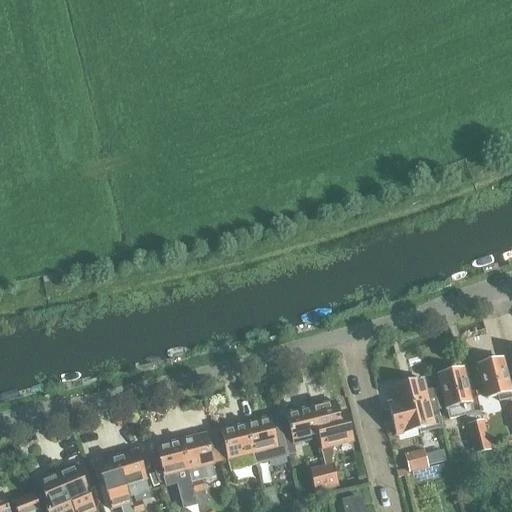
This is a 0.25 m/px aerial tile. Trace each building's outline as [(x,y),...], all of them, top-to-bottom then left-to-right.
[(500,402),(511,399),(511,396),(503,360),(491,363),(490,360),(482,363),(482,365),(478,366),(487,399),(499,396),(500,402)] [(439,376),(447,409),(450,420),(467,416),(469,425),(483,421),(481,412),(474,414),(463,370),(452,373),(451,370),(442,372),(443,375),(439,376)] [(407,384),(417,422),(440,416),(433,390),(426,392),(424,380),(407,384)] [(419,431),(417,422),(407,384),(392,388),(398,413),(391,415),(397,437),(419,431)] [(346,412),(339,414),(336,402),(310,409),(318,438),(318,439),(319,439),(323,456),(325,467),(333,465),(332,460),(334,455),(332,448),(354,442),(346,412)] [(318,438),(310,409),(286,415),(294,445),(318,438)] [(281,428),(273,430),(271,419),(244,426),(252,455),(254,455),(256,466),(289,458),(281,428)] [(490,451),(483,421),(469,425),(477,454),(490,451)] [(221,431),(223,439),(229,461),(252,455),(244,426),(221,431)] [(181,442),(189,472),(213,465),(206,435),(181,442)] [(189,472),(181,442),(156,448),(164,478),(189,472)] [(117,458),(132,504),(151,499),(146,481),(137,451),(117,458)] [(405,456),(406,458),(410,473),(429,468),(425,451),(405,456)] [(134,511),(132,504),(117,458),(97,464),(111,510),(121,507),(122,511),(134,511)] [(340,486),(334,465),(333,465),(325,467),(331,489),(340,486)] [(96,511),(89,495),(77,467),(58,475),(73,511),(96,511)] [(331,489),(325,467),(310,471),(316,493),(331,489)] [(73,511),(58,475),(39,484),(50,511),(73,511)] [(192,483),(195,493),(206,490),(203,480),(192,483)] [(273,488),(262,491),(268,510),(279,507),(273,488)] [(0,495),(0,511),(9,511),(2,494),(0,495)] [(34,495),(14,503),(17,511),(40,511),(41,511),(34,495)] [(347,511),(364,511),(361,498),(345,502),(347,511)]
